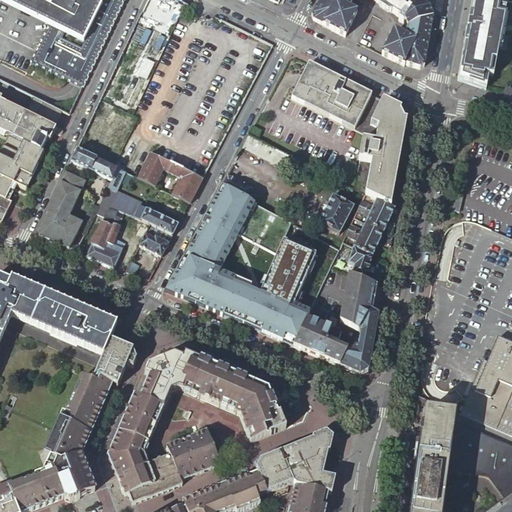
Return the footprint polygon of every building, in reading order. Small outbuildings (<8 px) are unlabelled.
[(0,0),(0,2),(49,26),(30,64),(82,88),(123,0),(0,0)] [(189,5),(177,0),(146,0),(76,150),(97,160),(106,164),(180,6),(188,10),(188,9),(188,7),(188,6),(189,5)] [(321,0),(312,18),(314,22),(322,26),(322,27),(346,37),(356,13),(347,9),(350,0),(374,0),(399,16),(397,19),(403,22),(404,21),(408,27),(406,35),(393,30),(383,54),(406,64),(407,62),(420,65),(425,63),(433,20),(429,10),(413,0),(321,0)] [(468,22),(463,45),(467,46),(462,72),(459,71),(457,78),(468,82),(467,85),(481,90),(481,87),(484,76),(493,78),(496,60),(502,29),(503,23),(505,10),(501,10),(502,0),(471,0),(469,16),(468,22)] [(205,47),(150,155),(202,181),(273,47),(213,17),(208,27),(204,25),(199,27),(194,36),(196,40),(200,42),(199,44),(205,47)] [(399,113),(401,110),(308,64),(291,99),(364,136),(363,141),(362,141),(358,161),(359,161),(354,190),(361,194),(364,196),(376,201),(390,208),(406,121),(403,121),(399,113)] [(61,113),(32,98),(25,114),(0,101),(0,130),(9,135),(7,137),(0,152),(0,223),(1,225),(11,204),(5,201),(13,185),(23,190),(41,153),(47,141),(43,139),(50,127),(53,128),(51,133),(58,136),(59,136),(60,136),(61,135),(62,134),(63,133),(63,132),(63,131),(62,131),(62,130),(61,129),(55,126),(61,113)] [(43,139),(47,141),(51,133),(53,128),(50,127),(43,139)] [(261,132),(253,128),(248,136),(257,140),(261,132)] [(294,160),(248,136),(241,149),(287,172),(294,160)] [(97,160),(76,150),(71,163),(91,172),(97,160)] [(41,153),(23,190),(26,191),(43,154),(41,153)] [(150,155),(137,180),(137,181),(155,190),(163,173),(179,181),(171,197),(189,206),(202,181),(150,155)] [(125,174),(106,164),(97,160),(91,172),(120,186),(121,185),(125,174)] [(85,183),(66,173),(62,181),(56,194),(49,209),(46,214),(38,231),(37,233),(39,239),(41,239),(69,251),(83,225),(69,218),(85,183)] [(133,178),(125,174),(121,185),(128,188),(133,178)] [(251,189),(227,177),(221,188),(233,194),(252,204),(256,197),(249,193),(251,189)] [(233,194),(221,188),(194,238),(208,244),(210,240),(233,194)] [(140,204),(117,193),(110,208),(149,227),(172,238),(178,227),(138,208),(140,204)] [(233,194),(210,240),(261,267),(266,269),(280,243),(293,250),(296,245),(303,231),(252,204),(233,194)] [(354,208),(332,197),(318,225),(339,236),(354,208)] [(361,202),(359,208),(388,222),(394,210),(390,208),(376,201),(373,208),(361,202)] [(107,214),(109,209),(100,205),(97,209),(107,214)] [(149,227),(110,208),(109,209),(107,214),(97,209),(94,215),(99,217),(104,218),(86,259),(113,271),(121,252),(113,248),(121,225),(127,227),(126,228),(136,233),(135,236),(143,240),(149,227)] [(368,218),(365,225),(383,234),(388,222),(359,208),(356,213),(368,218)] [(94,215),(79,244),(83,246),(99,217),(94,215)] [(511,239),(471,222),(463,222),(455,224),(448,231),(445,240),(441,250),(427,316),(426,322),(423,334),(419,354),(430,361),(423,372),(422,380),(425,390),(432,398),(439,402),(448,404),(457,402),(467,397),(482,361),(486,363),(496,341),(496,340),(497,340),(497,339),(498,339),(511,345),(511,239)] [(365,225),(362,232),(350,226),(347,232),(377,246),(383,234),(365,225)] [(172,238),(149,227),(143,240),(138,248),(160,260),(172,238)] [(339,251),(303,231),(296,245),(307,250),(333,263),(339,251)] [(354,249),(372,257),(377,246),(347,232),(345,237),(357,243),(354,249)] [(197,239),(182,273),(196,280),(211,245),(197,239)] [(79,244),(74,254),(78,255),(83,246),(79,244)] [(372,257),(354,249),(353,248),(347,266),(353,268),(351,276),(350,277),(364,282),(372,257)] [(307,250),(284,297),(310,309),(330,270),(333,263),(307,250)] [(261,267),(238,257),(232,270),(242,275),(228,302),(233,304),(225,319),(234,323),(254,280),(261,267)] [(138,267),(131,263),(124,275),(132,279),(138,267)] [(304,321),(292,348),(315,358),(327,364),(332,366),(339,369),(370,312),(372,313),(374,300),(377,287),(348,278),(345,292),(342,305),(342,307),(339,319),(336,335),(313,325),(304,321)] [(110,343),(115,330),(0,279),(0,335),(8,318),(11,319),(12,316),(51,333),(50,336),(77,347),(78,344),(104,356),(110,343)] [(262,283),(254,280),(234,323),(247,329),(253,316),(252,316),(255,308),(252,307),(262,283)] [(275,293),(258,333),(292,348),(304,321),(310,309),(284,297),(275,293)] [(370,312),(339,369),(359,378),(368,372),(378,316),(372,313),(370,312)] [(467,397),(459,416),(489,429),(511,438),(511,345),(498,339),(497,339),(497,340),(496,340),(496,341),(486,363),(482,361),(467,397)] [(104,356),(94,380),(92,383),(82,379),(65,416),(61,414),(43,458),(49,460),(44,470),(47,471),(46,474),(34,479),(35,482),(45,507),(64,499),(65,502),(70,504),(80,500),(79,498),(93,492),(94,492),(82,463),(78,465),(75,458),(79,457),(102,404),(111,386),(115,388),(117,389),(126,367),(132,370),(136,361),(133,353),(110,343),(104,356)] [(170,393),(178,390),(191,396),(204,364),(184,356),(182,360),(174,357),(163,361),(153,364),(147,367),(145,373),(151,376),(150,378),(140,399),(134,397),(128,410),(131,412),(130,416),(126,415),(107,457),(111,466),(113,471),(116,479),(148,467),(147,466),(143,455),(170,393)] [(204,364),(191,396),(239,417),(250,444),(286,430),(280,417),(279,415),(277,416),(272,403),(268,392),(233,377),(204,364)] [(415,424),(407,423),(395,511),(441,511),(445,487),(448,471),(452,471),(460,473),(461,473),(480,435),(481,435),(489,429),(459,416),(418,398),(415,424)] [(511,511),(511,438),(489,429),(481,435),(480,435),(461,473),(483,478),(485,478),(486,478),(487,479),(488,479),(489,480),(490,482),(508,506),(499,511),(511,511)] [(169,458),(179,482),(180,482),(214,468),(218,460),(216,456),(207,433),(166,449),(170,457),(169,458)] [(323,511),(328,495),(331,495),(335,480),(322,477),(327,454),(329,454),(329,453),(332,439),(325,434),(312,439),(312,441),(260,462),(256,470),(257,473),(258,473),(266,495),(293,485),(295,488),(289,511),(323,511)] [(127,496),(129,501),(131,507),(182,487),(180,482),(179,482),(169,458),(147,466),(148,467),(116,479),(124,497),(127,496)] [(257,473),(248,477),(256,499),(266,495),(257,473)] [(257,473),(266,495),(258,473),(257,473)] [(244,511),(259,506),(256,499),(248,477),(188,500),(185,509),(185,511),(244,511)] [(33,511),(45,507),(35,482),(13,492),(12,490),(0,493),(0,511),(33,511)]
